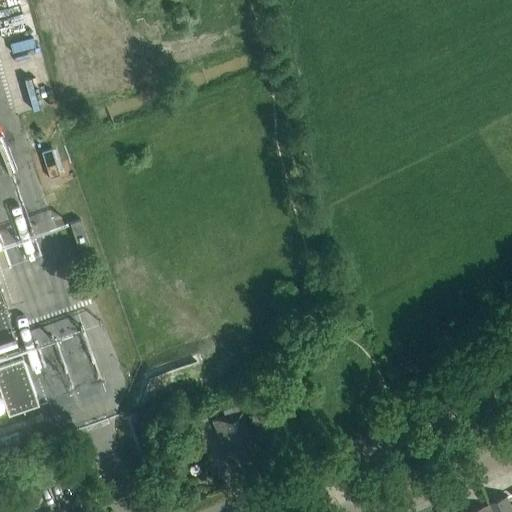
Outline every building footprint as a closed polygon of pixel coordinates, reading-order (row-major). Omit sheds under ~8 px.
[(77,246),(88,242),(80,219),(69,222),(77,246)] [(23,358),(22,359),(5,310),(7,309),(0,287),(0,392),(7,412),(38,402),(23,358)] [(252,429),(244,409),(255,406),(248,390),(218,401),(224,416),(213,421),(229,461),(238,458),(238,459),(255,452),(246,431),(252,429)] [(7,511),(15,511),(39,504),(32,484),(1,495),(7,511)] [(494,511),(511,511),(511,508),(507,496),(490,503),(494,511)]
